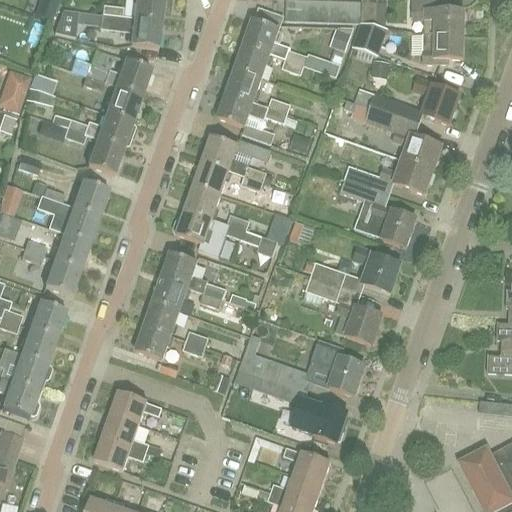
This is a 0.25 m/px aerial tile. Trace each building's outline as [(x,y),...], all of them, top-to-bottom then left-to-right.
[(57,3),(50,0),(41,0),(35,20),(49,25),(57,3)] [(160,27),(163,0),(136,0),(134,23),(160,27)] [(361,28),(386,32),(387,7),(382,7),(383,4),(381,4),(381,0),(361,0),(362,6),(361,28)] [(434,39),(464,39),(465,15),(449,15),(449,0),(412,0),(412,24),(424,24),(424,38),(434,39)] [(296,26),(296,4),(285,3),(285,25),(296,26)] [(306,26),(307,4),(296,4),(296,26),(306,26)] [(317,26),(318,5),(307,4),(306,26),(317,26)] [(328,27),(329,5),(318,5),(317,26),(328,27)] [(339,27),(340,5),(329,5),(328,27),(339,27)] [(350,28),(350,6),(340,5),(339,27),(350,28)] [(361,28),(362,6),(350,6),(350,28),(361,28)] [(103,9),(102,19),(121,22),(123,12),(103,9)] [(53,37),(74,42),(77,17),(62,15),(53,37)] [(121,22),(102,19),(100,31),(132,36),(130,50),(156,53),(160,27),(134,23),(121,22)] [(252,25),(243,50),(270,59),(285,64),(304,71),(306,64),(289,58),(290,55),(274,49),(279,35),(279,34),(254,25),(252,25)] [(354,51),(377,60),(382,45),(386,32),(361,28),(354,51)] [(464,39),(434,39),(424,38),(424,53),(423,68),(448,68),(448,64),(464,64),(464,39)] [(243,50),(234,74),(262,83),(269,64),(270,59),(243,50)] [(309,83),(312,74),(304,71),(285,64),(282,73),(309,83)] [(341,69),(327,64),(323,77),(336,82),(337,82),(341,69)] [(375,64),(372,78),(387,81),(390,67),(375,64)] [(103,87),(115,91),(142,101),(151,75),(124,65),(119,79),(107,75),(106,79),(88,72),(85,81),(103,87)] [(253,106),(262,83),(234,74),(226,98),(253,107),(253,106)] [(5,92),(22,98),(27,83),(10,77),(5,92)] [(52,107),(55,81),(31,78),(28,104),(52,107)] [(103,87),(85,81),(82,90),(100,96),(103,87)] [(418,83),(414,94),(430,100),(424,117),(423,120),(449,129),(459,100),(434,91),(434,89),(418,83)] [(133,127),(142,101),(115,91),(106,117),(133,127)] [(268,113),(269,112),(253,106),(253,107),(226,98),(217,123),(244,132),(246,129),(249,120),(264,125),(265,123),(284,129),(284,128),(290,130),(295,132),(297,125),(292,124),(286,122),(287,119),(268,113)] [(375,99),(371,113),(399,123),(419,130),(423,120),(424,117),(401,109),(402,108),(375,99)] [(268,113),(287,119),(290,110),(272,103),(269,112),(268,113)] [(371,113),(365,127),(392,136),(394,137),(395,138),(396,137),(410,142),(411,140),(415,141),(419,130),(399,123),(371,113)] [(86,140),(97,143),(124,153),(128,141),(130,140),(133,132),(132,130),(133,127),(106,117),(101,131),(87,126),(86,129),(69,124),(54,118),(51,127),(66,133),(86,140)] [(2,119),(0,125),(0,135),(10,139),(15,123),(2,119)] [(86,140),(66,133),(63,142),(83,149),(86,140)] [(395,138),(392,147),(407,152),(402,164),(433,175),(442,151),(415,141),(411,140),(410,142),(396,137),(395,138)] [(244,181),(263,188),(267,178),(249,172),(250,169),(233,163),(237,153),(238,151),(237,150),(211,141),(202,166),(229,176),(244,181)] [(114,180),(124,153),(97,143),(87,171),(114,180)] [(238,151),(237,153),(244,156),(244,159),(252,162),(263,166),(267,167),(271,155),(267,154),(268,153),(240,143),(237,150),(238,151)] [(383,171),(378,183),(394,188),(425,199),(433,175),(402,164),(398,176),(383,171)] [(220,200),(229,176),(202,166),(193,191),(220,200)] [(344,184),(371,194),(375,180),(349,170),(344,184)] [(260,197),(263,188),(244,181),(241,191),(260,197)] [(344,184),(340,197),(356,203),(364,206),(366,207),(371,194),(344,184)] [(72,213),(98,222),(108,195),(81,185),(72,213)] [(16,217),(21,192),(6,189),(0,214),(16,217)] [(220,201),(220,200),(193,191),(185,215),(211,224),(220,201)] [(64,199),(45,192),(41,202),(61,209),(64,199)] [(36,213),(68,224),(63,238),(90,248),(98,222),(72,213),(61,209),(41,202),(40,202),(36,213)] [(358,222),(354,234),(383,243),(406,252),(416,224),(393,216),(393,215),(386,212),(376,209),(375,210),(370,226),(358,222)] [(175,225),(172,234),(174,237),(176,238),(176,239),(201,248),(198,256),(217,263),(225,239),(251,248),(254,240),(254,239),(227,230),(211,224),(185,215),(182,223),(180,223),(175,225)] [(268,241),(285,247),(293,222),(276,217),(268,241)] [(0,220),(0,239),(13,243),(19,223),(1,218),(0,220)] [(254,239),(254,238),(265,241),(267,236),(259,233),(260,230),(230,219),(227,230),(254,239)] [(288,245),(292,246),(297,248),(298,244),(309,248),(315,232),(294,225),(288,245)] [(80,274),(90,248),(63,238),(53,265),(80,274)] [(361,300),(364,290),(389,299),(400,269),(374,260),(374,259),(358,253),(354,263),(369,269),(364,284),(315,267),(315,268),(307,265),(304,275),(312,278),(310,282),(361,300)] [(39,270),(43,261),(23,254),(20,263),(39,270)] [(188,293),(203,298),(221,304),(221,303),(223,303),(225,295),(207,289),(208,286),(192,281),(197,268),(169,258),(161,283),(188,293)] [(71,301),(80,274),(53,265),(44,291),(71,301)] [(335,337),(346,341),(371,350),(382,321),(357,312),(361,300),(310,282),(305,296),(324,302),(339,308),(336,318),(341,320),(335,337)] [(180,316),(188,293),(161,283),(152,307),(180,316)] [(254,315),(260,298),(254,296),(251,305),(245,303),(243,311),(254,315)] [(200,307),(219,313),(221,304),(203,298),(200,307)] [(0,323),(18,330),(21,321),(6,315),(9,308),(0,304),(0,323)] [(39,307),(30,333),(56,342),(65,315),(39,307)] [(171,341),(180,316),(152,307),(144,331),(171,341)] [(0,333),(15,338),(18,330),(0,323),(0,333)] [(488,360),(487,378),(511,378),(511,329),(509,330),(509,327),(498,327),(497,346),(502,346),(501,360),(488,360)] [(163,365),(171,341),(144,331),(135,356),(163,365)] [(21,359),(21,360),(47,369),(56,342),(30,333),(21,359)] [(183,355),(202,361),(209,342),(189,336),(183,355)] [(251,339),(241,370),(251,373),(256,359),(261,343),(251,339)] [(364,370),(341,363),(342,360),(341,360),(344,353),(319,345),(310,370),(334,378),(329,392),(354,401),(364,370)] [(0,381),(0,382),(12,386),(38,395),(42,383),(44,384),(47,383),(50,374),(49,371),(46,371),(47,369),(21,360),(4,354),(0,364),(0,381)] [(233,373),(237,363),(224,358),(220,369),(233,373)] [(269,364),(263,378),(308,394),(310,386),(313,379),(308,377),(269,364)] [(241,370),(235,386),(293,406),(291,413),(297,415),(300,407),(301,404),(304,405),(308,394),(263,378),(251,373),(241,370)] [(223,379),(217,395),(224,397),(229,382),(223,379)] [(0,397),(7,400),(2,413),(29,422),(29,420),(32,421),(35,419),(38,410),(37,407),(34,406),(38,395),(12,386),(0,382),(0,381),(0,397)] [(111,419),(139,428),(143,416),(159,421),(162,413),(146,407),(147,406),(118,396),(111,419)] [(297,415),(291,431),(313,439),(313,440),(336,448),(347,418),(323,409),(323,412),(304,405),(301,404),(300,407),(297,415)] [(133,444),(139,428),(111,419),(102,442),(146,458),(149,449),(133,444)] [(0,491),(2,482),(6,483),(12,465),(13,465),(21,443),(1,436),(0,439),(0,491)] [(143,466),(146,458),(102,442),(94,466),(122,475),(127,460),(143,466)] [(511,511),(511,447),(491,458),(487,451),(457,466),(481,511),(511,511)] [(293,481),(321,491),(329,467),(301,457),(301,458),(286,453),(283,461),(299,466),(293,481)] [(311,511),(313,511),(321,491),(293,481),(289,494),(273,489),(270,497),(311,511)] [(260,494),(257,502),(267,506),(268,505),(270,497),(260,494)] [(311,511),(270,497),(268,505),(267,506),(282,511),(281,511),(311,511)] [(113,511),(114,511),(90,503),(87,511),(113,511)]
